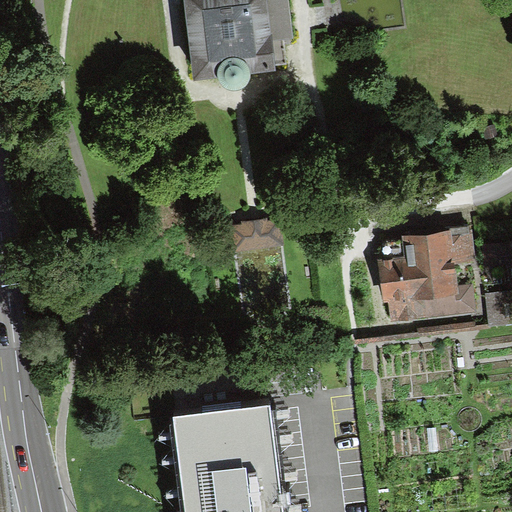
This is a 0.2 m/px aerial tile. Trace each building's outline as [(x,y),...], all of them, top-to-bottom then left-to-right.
[(205,0),(190,2),(202,89),(292,75),(281,0),(205,0)] [(255,225),(235,227),(238,255),(281,251),(278,223),(255,225)] [(476,232),(398,242),(408,319),(486,309),(476,232)] [(511,239),(486,243),(489,262),(511,258),(511,239)] [(244,408),(175,416),(186,511),(283,511),(284,510),(271,411),(270,405),(244,408)]
